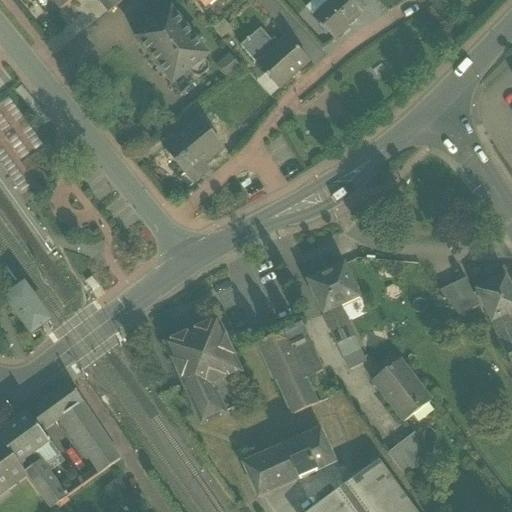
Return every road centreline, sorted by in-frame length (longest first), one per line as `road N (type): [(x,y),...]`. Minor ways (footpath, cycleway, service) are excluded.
road 1 (residential): [(0,32),(189,263)]
road 2 (tertiary): [(433,105),(326,193),(189,263)]
road 3 (tertiary): [(189,263),(8,394)]
road 4 (unclassified): [(433,105),(511,218)]
